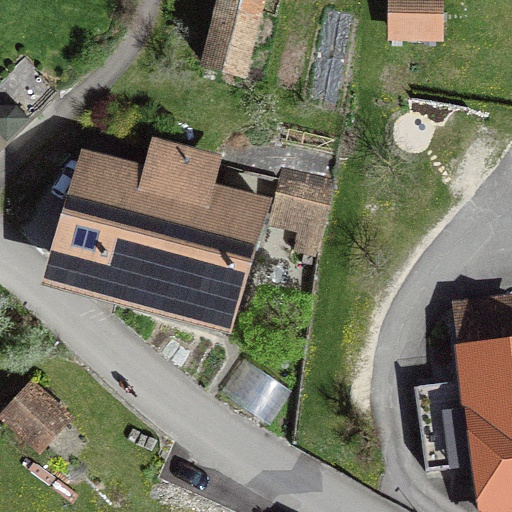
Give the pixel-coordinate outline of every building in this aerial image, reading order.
[(219,0),(203,65),(242,75),(261,0),(219,0)] [(0,83),(17,67),(0,49),(0,83)] [(283,183),(278,218),(320,227),(331,145),(288,139),(222,122),(211,164),(283,183)] [(79,282),(78,287),(223,328),(260,206),(209,193),(211,183),(199,180),(203,158),(153,145),(145,177),(88,163),(56,265),(79,282)] [(511,511),(511,307),(457,314),(466,382),(415,389),(426,472),(476,466),(482,511),(511,511)] [(31,388),(5,416),(36,444),(62,416),(31,388)]
